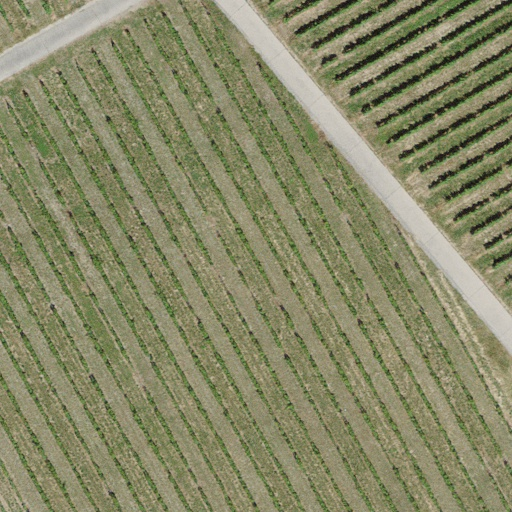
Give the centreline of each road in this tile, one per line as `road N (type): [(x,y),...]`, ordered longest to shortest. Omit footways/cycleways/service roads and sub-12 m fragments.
road 1 (track): [(222,0),(511,342)]
road 2 (track): [(0,66),(114,0)]
